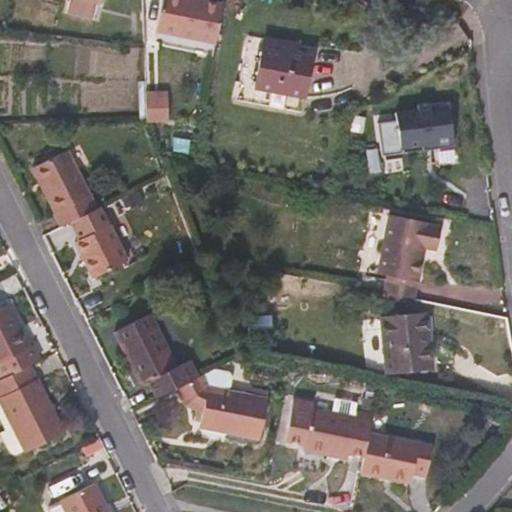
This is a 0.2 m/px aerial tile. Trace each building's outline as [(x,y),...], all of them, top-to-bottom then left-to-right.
[(217,44),(225,5),(201,0),(164,0),(158,31),(217,44)] [(317,0),(253,0),(270,4),(270,0),(271,0),(316,9),(317,0)] [(298,113),(307,59),(291,56),(293,46),(250,37),(237,101),(298,113)] [(167,122),(168,94),(161,94),(161,92),(145,92),(146,123),(167,122)] [(380,146),(456,145),(455,105),(380,106),(380,146)] [(87,199),(66,153),(32,169),(59,228),(67,224),(88,213),(82,202),(87,199)] [(123,265),(97,210),(88,213),(67,224),(82,255),(78,257),(89,281),(123,265)] [(419,259),(421,249),(435,252),(439,230),(428,228),(429,224),(388,216),(376,276),(387,278),(383,294),(413,301),(422,259),(419,259)] [(0,364),(26,352),(6,309),(0,312),(0,364)] [(432,369),(427,315),(382,320),(388,373),(432,369)] [(172,371),(148,319),(112,337),(136,389),(172,371)] [(0,383),(0,431),(1,433),(0,433),(0,447),(4,456),(11,458),(20,454),(21,455),(58,437),(27,371),(0,383)] [(260,442),(268,401),(208,390),(200,431),(260,442)] [(368,435),(372,414),(354,411),(354,417),(312,409),(312,402),(292,399),(284,439),(303,443),(303,449),(346,458),(347,451),(365,454),(368,435)] [(425,471),(430,447),(368,435),(365,454),(360,475),(409,483),(411,469),(425,471)] [(114,511),(102,486),(57,506),(54,511),(114,511)]
